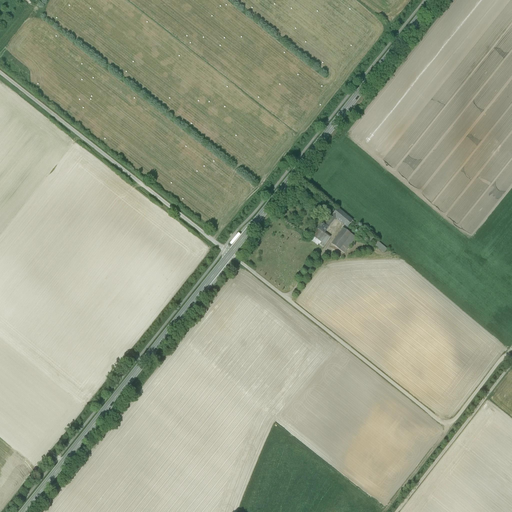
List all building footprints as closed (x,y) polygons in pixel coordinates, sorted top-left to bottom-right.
[(352,221),(337,208),(332,215),(335,218),(347,228),(352,221)] [(327,223),(326,224),(329,226),(335,218),(332,215),(326,222),(327,223)] [(325,223),(323,222),(317,228),(323,233),(324,232),(326,229),(329,226),(326,224),(325,223)] [(323,233),(317,228),(312,235),(324,245),(330,237),(324,232),(323,233)] [(351,234),(343,228),(331,245),(339,251),(351,234)] [(351,234),(339,251),(343,254),(355,237),(351,234)] [(322,247),(324,245),(312,235),(309,239),(317,245),(319,244),(322,247)] [(386,249),(376,241),(373,245),(383,253),(386,249)]
